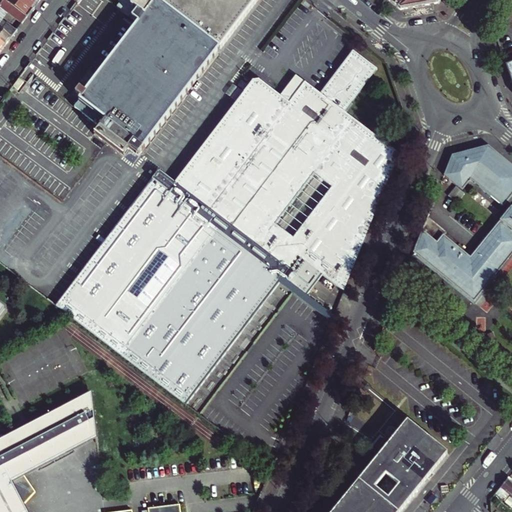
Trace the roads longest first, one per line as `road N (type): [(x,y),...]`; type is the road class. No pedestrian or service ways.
road 1 (tertiary): [(283,511),(443,110)]
road 2 (unknown): [(0,294),(212,451)]
